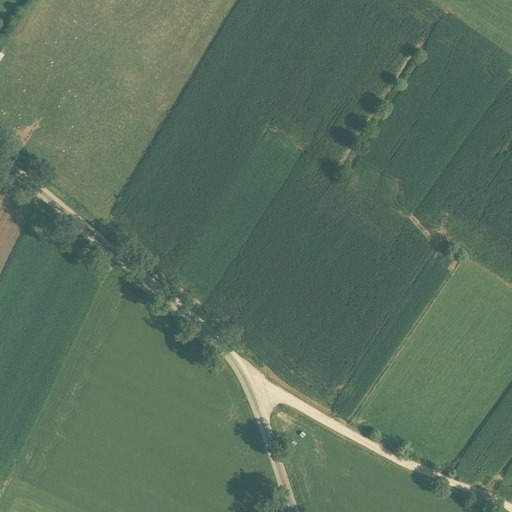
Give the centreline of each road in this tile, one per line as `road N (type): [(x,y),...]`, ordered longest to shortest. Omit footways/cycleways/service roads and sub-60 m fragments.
road 1 (secondary): [(0,161),(181,307),(232,359),(251,390),(292,511)]
road 2 (track): [(511,510),(267,390),(251,390)]
